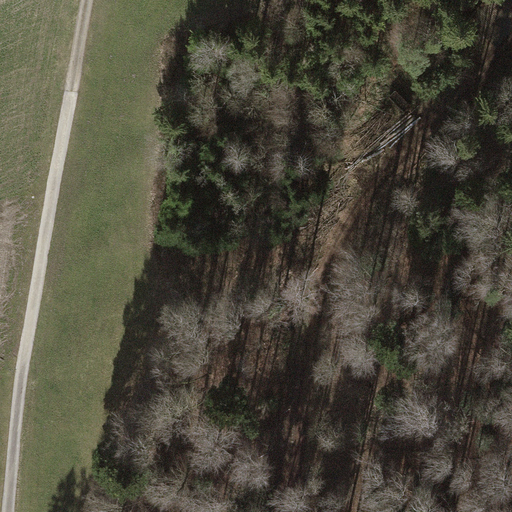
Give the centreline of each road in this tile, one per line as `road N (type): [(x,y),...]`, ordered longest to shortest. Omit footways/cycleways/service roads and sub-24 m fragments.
road 1 (track): [(285,511),(333,237),(511,44)]
road 2 (track): [(87,0),(8,438),(6,511)]
